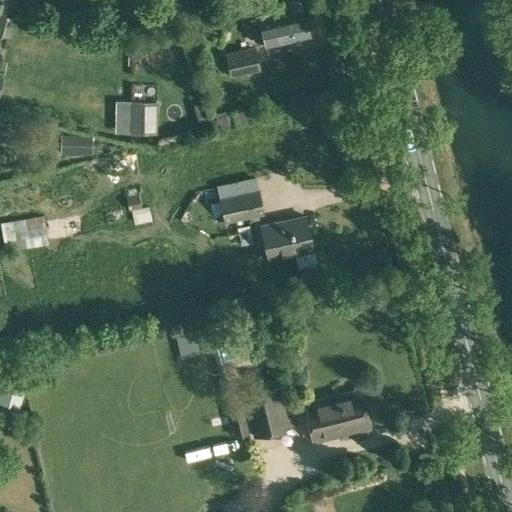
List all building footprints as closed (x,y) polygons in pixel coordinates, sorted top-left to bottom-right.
[(0,0),(0,12),(5,14),(8,0),(0,0)] [(277,44),(310,36),(304,11),(271,18),(272,21),(261,24),(265,43),(276,41),(277,44)] [(0,35),(9,38),(14,18),(0,14),(0,35)] [(255,45),(232,51),(225,52),(230,76),(261,69),(255,45)] [(156,133),(157,101),(130,100),(129,132),(156,133)] [(227,108),(215,111),(219,127),(231,124),(227,108)] [(80,136),(79,154),(91,154),(92,136),(80,136)] [(259,189),(219,198),(219,199),(225,223),(264,214),(259,189)] [(142,206),(139,193),(125,196),(128,209),(131,208),(142,206)] [(158,195),(144,195),(144,210),(158,209),(158,195)] [(43,215),(0,222),(0,223),(5,250),(48,243),(43,215)] [(268,260),(312,250),(304,216),(260,226),(268,260)] [(22,388),(1,382),(0,388),(0,400),(18,405),(22,388)] [(287,420),(278,389),(244,398),(254,437),(289,428),(288,427),(293,426),(291,419),(287,420)] [(360,389),(331,397),(303,404),(313,443),(370,428),(360,389)] [(227,408),(234,436),(248,432),(241,404),(227,408)]
